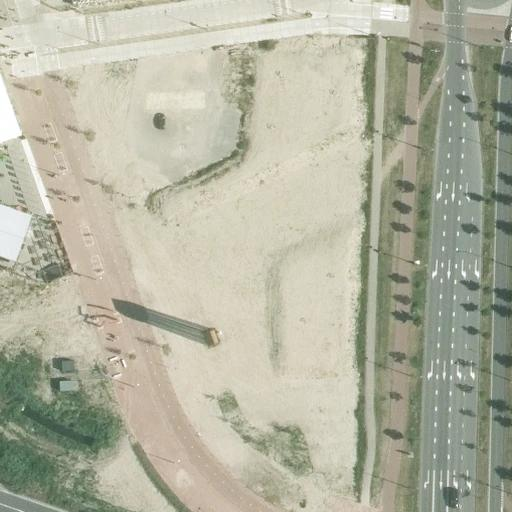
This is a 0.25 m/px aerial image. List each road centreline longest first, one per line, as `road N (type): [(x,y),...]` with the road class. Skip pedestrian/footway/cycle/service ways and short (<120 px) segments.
road 1 (secondary): [(454,0),(446,511)]
road 2 (secondary): [(494,511),(511,44)]
road 3 (unclassified): [(301,0),(38,37)]
